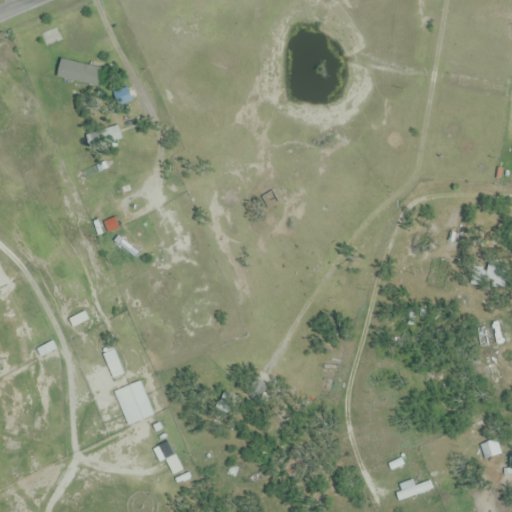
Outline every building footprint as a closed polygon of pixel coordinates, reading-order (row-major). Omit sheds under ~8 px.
[(39,34),(44,48),(68,40),(63,25),(39,34)] [(97,88),(102,70),(64,59),(59,77),(97,88)] [(477,332),(481,349),(489,347),(484,330),(477,332)] [(40,357),(56,349),(52,342),(36,350),(40,357)] [(125,374),(114,350),(101,355),(113,380),(125,374)] [(113,393),(128,426),(154,415),(140,381),(113,393)] [(172,458),(171,445),(158,446),(159,459),(172,458)]
